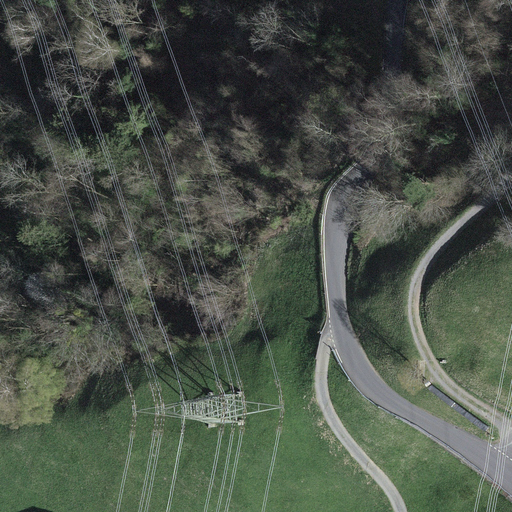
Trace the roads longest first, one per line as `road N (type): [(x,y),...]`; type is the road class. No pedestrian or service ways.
road 1 (trunk): [(124,0),(511,467)]
road 2 (unclassified): [(511,478),(382,395),(359,371),(338,327),(336,243),(383,125),(395,0)]
road 3 (track): [(511,173),(434,247),(414,280),(410,310),(438,374),(511,443)]
road 4 (track): [(338,327),(323,352),(323,399),(400,511)]
